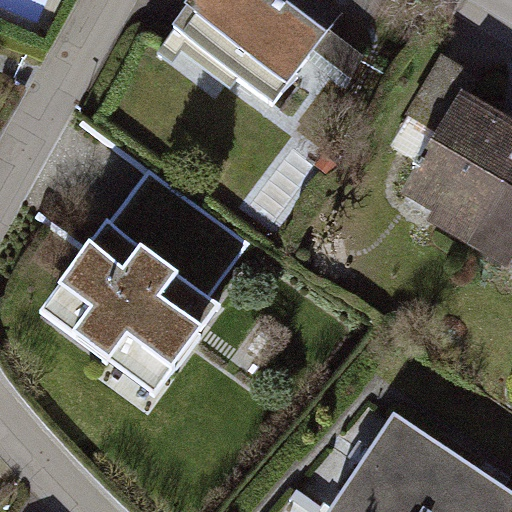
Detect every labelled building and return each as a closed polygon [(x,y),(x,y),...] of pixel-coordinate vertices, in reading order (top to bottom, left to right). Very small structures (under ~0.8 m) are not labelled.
[(341,21),(313,0),(209,0),(180,40),(275,113),(341,21)] [(511,179),(511,123),(463,95),(402,209),(475,252),(511,179)] [(511,179),(475,252),(511,271),(511,179)] [(202,281),(84,202),(20,296),(138,376),(202,281)] [(437,511),(470,457),(397,409),(355,485),(299,454),(267,511),(437,511)] [(511,511),(511,487),(470,457),(437,511),(511,511)]
